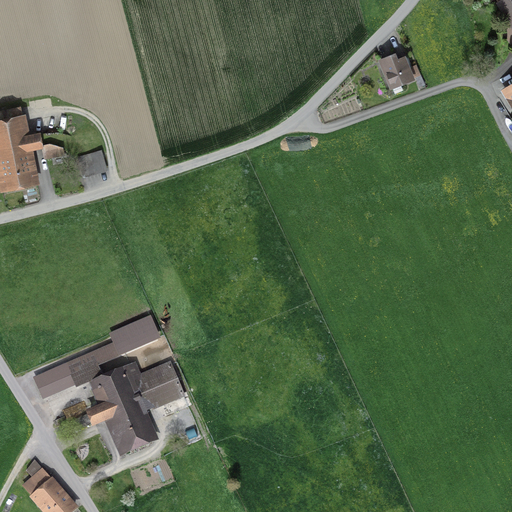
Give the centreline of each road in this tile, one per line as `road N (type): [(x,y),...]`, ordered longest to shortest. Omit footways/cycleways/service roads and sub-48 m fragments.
road 1 (unclassified): [(0,219),(248,145),(304,117),(412,0)]
road 2 (unclassified): [(0,361),(95,511)]
